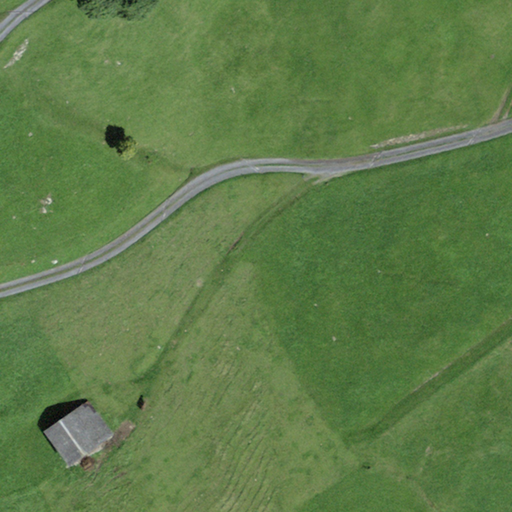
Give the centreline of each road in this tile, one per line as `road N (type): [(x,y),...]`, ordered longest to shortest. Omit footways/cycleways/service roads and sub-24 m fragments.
road 1 (track): [(0,291),(102,255),(218,174),(359,164),(511,124)]
road 2 (track): [(330,167),(252,228),(112,447)]
road 3 (track): [(511,323),(380,426),(350,438)]
road 4 (track): [(33,432),(77,397),(155,380)]
